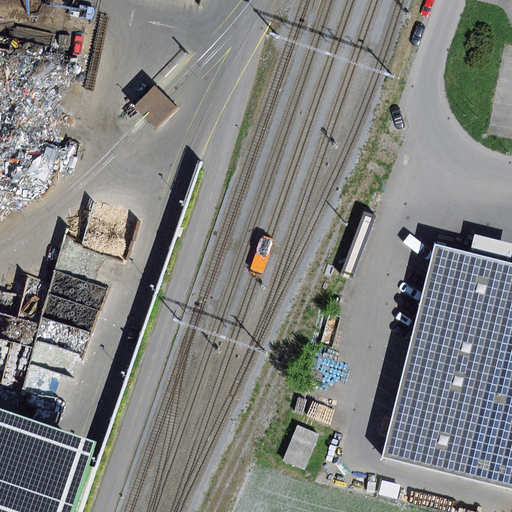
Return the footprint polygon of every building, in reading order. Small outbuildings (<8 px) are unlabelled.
[(156,87),(136,108),(157,129),(177,107),(156,87)] [(511,244),(475,235),(471,254),(510,263),(511,256),(511,244)] [(91,238),(54,239),(57,327),(94,326),(91,238)] [(511,490),(511,263),(510,263),(471,254),(436,245),(383,458),(511,490)] [(78,511),(100,442),(0,408),(0,511),(78,511)] [(298,426),(283,461),(306,470),(320,436),(298,426)]
